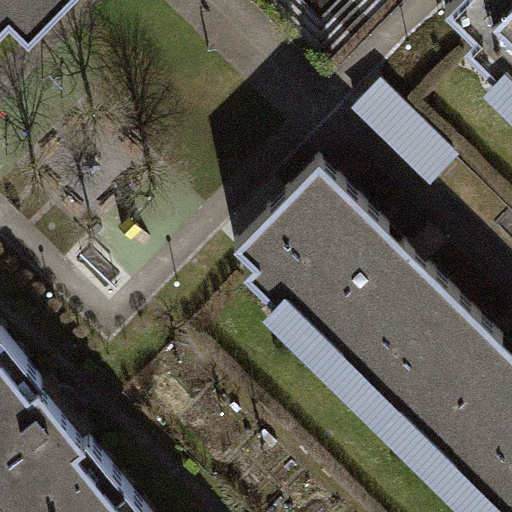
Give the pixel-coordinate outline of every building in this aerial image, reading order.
[(0,0),(0,18),(4,23),(15,12),(32,29),(61,0),(0,0)] [(511,94),(511,0),(460,0),(447,13),(476,41),(467,50),(511,94)] [(364,100),(436,176),(462,151),(390,75),(364,100)] [(330,360),(427,264),(321,159),(235,247),(254,266),(245,276),(330,360)] [(458,484),(511,429),(511,352),(427,264),(330,360),(458,484)] [(0,511),(86,511),(116,489),(0,341),(0,511)] [(511,511),(511,429),(458,484),(486,511),(511,511)] [(131,511),(114,491),(86,511),(131,511)]
